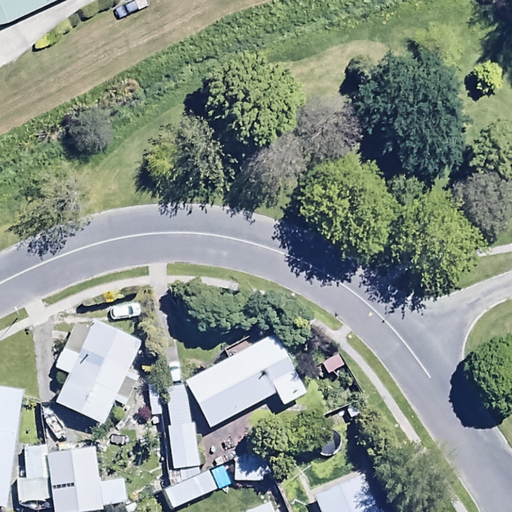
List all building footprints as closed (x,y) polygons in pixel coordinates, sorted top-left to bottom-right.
[(0,0),(0,28),(3,28),(61,0),(0,0)] [(65,378),(51,409),(101,432),(111,409),(121,414),(135,385),(124,379),(138,348),(89,325),(84,336),(71,330),(52,372),(65,378)] [(270,342),(183,387),(207,434),(272,400),(279,413),(301,402),(270,342)] [(182,393),(162,394),(169,476),(197,473),(193,428),(185,429),(182,393)] [(0,511),(5,511),(19,397),(0,395),(0,511)] [(46,509),(44,455),(44,449),(21,450),(22,484),(14,484),(14,509),(46,509)] [(44,455),(46,509),(49,509),(49,511),(101,511),(100,453),(44,455)] [(268,460),(231,459),(231,486),(268,487),(268,460)] [(307,494),(314,511),(380,511),(364,470),(307,494)] [(205,476),(162,494),(169,511),(172,511),(213,495),(205,476)]
